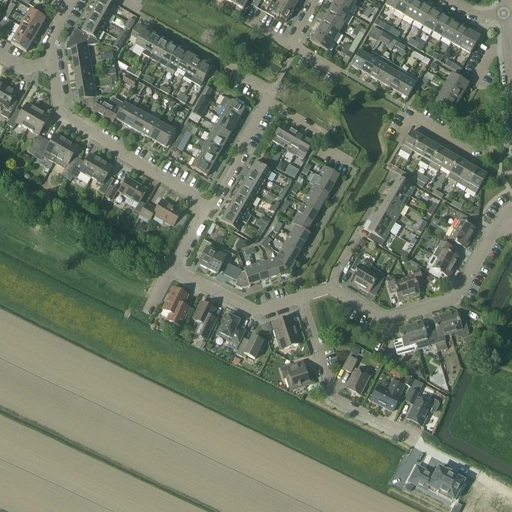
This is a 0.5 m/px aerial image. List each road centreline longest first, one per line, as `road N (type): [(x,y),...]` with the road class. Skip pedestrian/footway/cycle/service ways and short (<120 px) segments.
road 1 (residential): [(331,288),(386,318),(457,297),(498,224)]
road 2 (residential): [(51,63),(61,115),(191,194),(197,207)]
road 3 (residential): [(408,435),(333,399),(301,298)]
road 4 (residential): [(171,267),(255,312),(301,298)]
road 5 (residential): [(511,151),(465,149),(415,118),(397,142)]
road 6 (residential): [(197,207),(215,203),(266,102)]
road 7 (residential): [(331,288),(390,172)]
